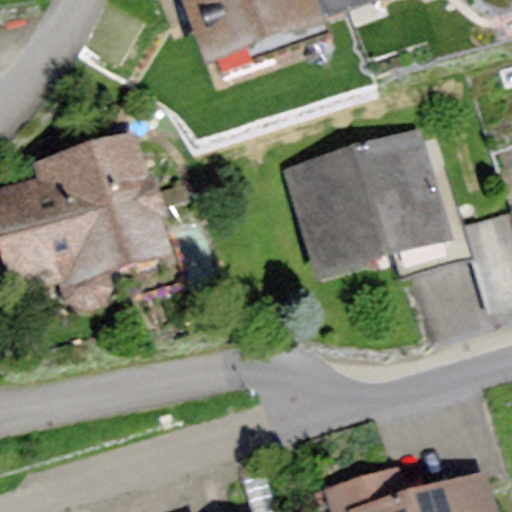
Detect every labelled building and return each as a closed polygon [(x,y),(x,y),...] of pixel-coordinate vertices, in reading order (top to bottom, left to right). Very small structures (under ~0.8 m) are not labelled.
[(178,0),(205,78),(328,37),(315,0),(178,0)] [(419,133),(287,173),(321,285),(453,245),(419,133)] [(38,185),(0,194),(0,273),(9,306),(55,295),(67,310),(82,319),(104,315),(113,301),(111,282),(172,268),(131,140),(32,169),(38,185)] [(511,223),(509,214),(460,229),(486,315),(511,306),(511,223)] [(373,511),(408,502),(400,471),(323,493),(328,511),(373,511)] [(408,502),(373,511),(492,511),(483,480),(408,502)]
